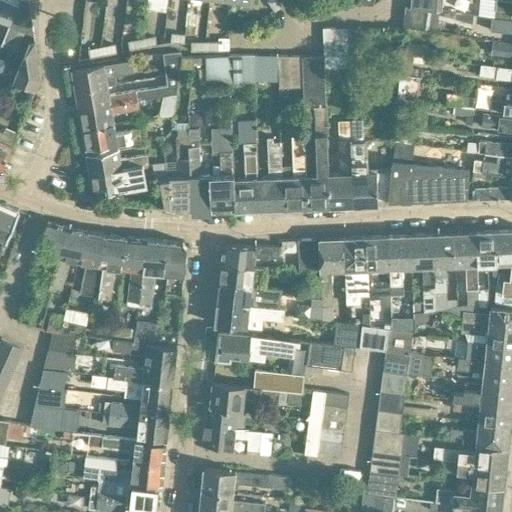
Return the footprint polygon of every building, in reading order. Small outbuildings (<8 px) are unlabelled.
[(2,0),(0,0),(0,21),(11,26),(18,6),(2,0)] [(20,0),(18,6),(11,26),(21,30),(26,31),(34,34),(29,0),(20,0)] [(268,0),(275,10),(282,6),(278,0),(268,0)] [(405,0),(405,4),(440,9),(442,9),(442,0),(405,0)] [(511,0),(479,0),(478,14),(495,17),(495,18),(511,19),(511,0)] [(405,4),(403,26),(422,29),(425,29),(437,31),(440,9),(405,4)] [(492,17),(490,30),(511,32),(511,19),(495,18),(492,17)] [(11,26),(2,47),(11,51),(21,30),(11,26)] [(336,54),(335,27),(323,27),(324,54),(336,54)] [(348,54),(347,27),(335,27),(336,54),(348,54)] [(170,41),(184,42),(185,34),(171,32),(170,41)] [(141,38),(143,46),(156,44),(155,36),(141,38)] [(129,49),(143,46),(141,38),(128,41),(129,49)] [(41,77),(35,39),(29,40),(14,78),(36,87),(41,77)] [(511,42),(492,40),(491,54),(511,56),(511,42)] [(191,50),(205,49),(205,41),(191,41),(191,43),(191,50)] [(205,49),(218,49),(218,41),(205,41),(205,49)] [(406,43),(405,55),(414,56),(423,56),(426,57),(427,45),(406,43)] [(101,46),(103,54),(117,52),(115,44),(101,46)] [(89,57),(103,54),(101,46),(88,49),(89,57)] [(166,73),(169,94),(177,93),(178,69),(179,69),(181,53),(181,51),(163,53),(165,73),(166,73)] [(181,53),(179,69),(193,69),(193,55),(181,55),(181,53)] [(254,54),(253,54),(254,81),(255,81),(255,78),(278,79),(277,54),(256,53),(254,53),(254,54)] [(231,81),(229,54),(205,55),(206,65),(206,68),(207,83),(231,81)] [(253,54),(229,54),(231,81),(254,81),(253,54)] [(289,54),(277,54),(278,79),(279,86),(291,86),(289,54)] [(302,55),(302,54),(289,54),(291,86),(303,86),(302,55)] [(324,54),(302,55),(303,86),(304,105),(316,105),(326,104),(324,67),(324,54)] [(336,54),(324,54),(324,67),(348,67),(348,54),(336,54)] [(402,54),(401,73),(412,75),(413,67),(413,64),(422,65),(423,56),(414,56),(405,55),(402,54)] [(193,55),(193,65),(206,65),(205,55),(193,55)] [(131,59),(72,69),(75,89),(108,84),(117,82),(116,74),(134,71),(131,59)] [(511,66),(481,63),(480,74),(494,75),(511,78),(511,66)] [(108,84),(75,89),(79,109),(136,99),(150,97),(163,95),(169,94),(166,73),(165,73),(166,85),(134,90),(110,94),(108,84)] [(420,76),(412,75),(401,73),(398,98),(418,100),(420,76)] [(491,97),(490,109),(511,111),(511,91),(508,91),(507,99),(491,97)] [(169,94),(163,95),(159,116),(173,115),(177,93),(169,94)] [(461,105),(474,107),(475,97),(462,95),(461,105)] [(136,99),(79,109),(82,127),(115,122),(113,111),(137,107),(138,109),(151,106),(150,97),(136,99)] [(319,173),(307,174),(307,175),(309,206),(331,205),(330,173),(326,104),(316,105),(319,173)] [(474,107),(461,105),(455,104),(454,114),(474,116),(475,107),(474,107)] [(511,130),(511,115),(483,112),(482,127),(511,130)] [(363,119),(351,120),(352,140),(355,204),(378,203),(378,199),(388,198),(390,170),(368,171),(368,168),(367,139),(364,139),(363,119)] [(331,205),(355,204),(352,140),(351,120),(339,120),(341,172),(330,173),(331,205)] [(115,122),(82,127),(86,148),(139,139),(137,126),(116,130),(115,122)] [(397,122),(395,140),(415,143),(417,125),(397,122)] [(0,128),(0,166),(2,167),(17,132),(5,126),(3,130),(0,128)] [(168,177),(159,178),(165,207),(171,207),(171,208),(181,209),(187,209),(192,209),(189,156),(188,145),(189,135),(190,127),(177,127),(178,174),(167,174),(168,177)] [(189,135),(188,145),(189,156),(192,209),(199,210),(211,210),(214,210),(212,180),(212,173),(202,174),(200,127),(190,127),(189,135)] [(294,163),(282,164),(284,207),(309,206),(307,175),(307,174),(306,139),(298,139),(298,136),(293,136),(294,163)] [(260,208),(284,207),(281,141),(274,141),(274,137),(267,137),(269,177),(259,177),(260,208)] [(395,140),(392,161),(412,163),(415,143),(395,140)] [(511,144),(481,141),(479,153),(498,155),(511,156),(511,144)] [(245,178),(235,178),(237,209),(260,208),(259,177),(257,143),(243,144),(245,178)] [(119,147),(86,153),(90,173),(142,163),(148,162),(147,153),(120,156),(119,147)] [(214,173),(212,173),(212,180),(214,210),(237,209),(235,178),(234,152),(226,152),(226,147),(221,147),(221,154),(221,164),(214,164),(214,173)] [(484,172),(511,175),(511,156),(498,155),(498,161),(475,158),(474,171),(483,172),(484,172)] [(165,160),(152,163),(155,179),(159,178),(168,177),(167,174),(165,160)] [(467,196),(469,169),(412,163),(392,161),(390,161),(390,170),(388,198),(388,199),(467,196)] [(143,169),(142,163),(90,173),(92,188),(93,188),(96,188),(97,192),(131,186),(146,184),(143,169)] [(474,171),(472,181),(483,182),(484,172),(483,172),(474,171)] [(511,175),(510,185),(475,186),(476,198),(511,197),(511,175)] [(0,253),(19,209),(0,200),(0,253)] [(38,250),(46,253),(39,282),(49,285),(67,225),(48,219),(38,250)] [(67,225),(49,285),(61,289),(70,258),(78,260),(86,228),(67,225)] [(106,232),(86,228),(78,260),(86,262),(80,292),(92,294),(98,264),(99,264),(106,232)] [(511,301),(511,228),(496,229),(497,262),(511,262),(511,261),(511,272),(497,270),(494,299),(511,301)] [(477,230),(479,288),(479,304),(480,304),(488,305),(489,287),(490,287),(489,263),(497,262),(496,229),(477,230)] [(479,304),(479,288),(477,230),(456,231),(453,231),(454,264),(458,264),(466,264),(467,289),(468,304),(479,304)] [(452,231),(433,232),(436,308),(447,306),(447,300),(447,290),(446,265),(454,264),(452,231)] [(124,268),(130,235),(106,232),(99,264),(103,265),(98,295),(110,297),(115,267),(124,268)] [(414,302),(414,311),(431,309),(436,308),(433,232),(411,233),(412,266),(423,266),(424,302),(414,302)] [(401,267),(412,266),(411,233),(388,234),(391,294),(402,293),(401,267)] [(388,234),(367,235),(369,291),(380,291),(380,294),(391,294),(388,234)] [(130,235),(124,268),(131,268),(126,308),(139,309),(140,300),(143,269),(148,237),(130,235)] [(367,235),(344,236),(346,268),(347,303),(360,303),(359,292),(369,291),(367,235)] [(332,269),(346,268),(344,236),(319,237),(320,269),(321,276),(322,298),(322,306),(333,306),(332,269)] [(140,300),(139,309),(150,310),(155,271),(164,272),(167,239),(148,237),(143,269),(140,300)] [(299,269),(316,269),(315,237),(298,238),(299,269)] [(183,240),(167,239),(164,272),(167,272),(166,290),(182,292),(187,246),(183,240)] [(224,243),(221,263),(255,267),(256,255),(279,255),(279,245),(278,245),(256,245),(224,243)] [(221,263),(219,283),(263,288),(265,268),(255,267),(221,263)] [(311,297),(322,298),(321,276),(310,275),(311,297)] [(219,283),(217,303),(285,310),(285,307),(280,307),(282,290),(263,288),(219,283)] [(322,298),(311,297),(311,318),(323,319),(322,306),(322,298)] [(219,324),(248,327),(262,328),(263,317),(277,318),(284,319),(285,310),(217,303),(215,323),(219,324)] [(511,306),(490,304),(489,312),(488,322),(511,324),(511,306)] [(322,306),(323,319),(333,320),(333,306),(322,306)] [(511,344),(511,324),(488,322),(489,312),(463,309),(461,332),(486,335),(486,341),(511,344)] [(391,328),(414,331),(414,330),(414,323),(414,316),(391,316),(391,328)] [(94,323),(92,332),(115,334),(116,325),(117,319),(107,318),(107,319),(106,325),(94,323)] [(61,331),(75,333),(84,334),(86,324),(64,319),(63,323),(61,331)] [(51,320),(49,329),(53,330),(61,331),(63,323),(51,320)] [(336,323),(333,343),(345,344),(355,346),(358,326),(336,323)] [(362,324),(360,346),(386,349),(388,328),(391,328),(391,324),(385,323),(384,327),(370,325),(362,324)] [(116,325),(115,334),(130,336),(136,336),(137,328),(116,325)] [(157,332),(156,343),(177,345),(178,330),(158,328),(157,332)] [(388,328),(386,349),(385,355),(409,359),(411,351),(414,331),(391,328),(388,328)] [(219,329),(216,357),(230,359),(230,352),(249,354),(250,347),(293,352),(294,345),(299,345),(300,337),(219,329)] [(53,330),(48,348),(73,352),(75,333),(61,331),(53,330)] [(145,341),(156,343),(157,332),(146,331),(145,341)] [(0,341),(0,349),(19,358),(24,347),(2,337),(0,341)] [(156,343),(145,341),(113,338),(112,349),(146,352),(146,361),(175,364),(177,345),(156,343)] [(511,344),(486,341),(469,339),(467,357),(511,361),(511,344)] [(309,340),(305,363),(342,368),(345,344),(333,343),(309,340)] [(345,344),(342,368),(352,369),(355,346),(345,344)] [(73,352),(48,348),(44,366),(69,369),(75,370),(78,353),(73,352)] [(0,349),(0,362),(14,369),(19,358),(0,349)] [(434,353),(411,351),(409,359),(385,355),(383,367),(408,370),(431,373),(434,353)] [(481,378),(511,381),(511,361),(467,357),(459,356),(458,368),(482,371),(481,378)] [(173,382),(175,364),(146,361),(145,367),(111,363),(109,374),(173,382)] [(0,375),(9,380),(14,369),(0,362),(0,375)] [(44,366),(39,385),(64,388),(69,369),(44,366)] [(255,367),(253,384),(253,385),(280,388),(289,389),(302,390),(303,387),(304,373),(255,367)] [(405,389),(408,370),(383,367),(381,386),(405,389)] [(109,374),(108,386),(126,388),(125,395),(142,397),(171,400),(173,382),(109,374)] [(0,375),(0,389),(4,391),(9,380),(0,375)] [(456,388),(455,395),(511,402),(511,381),(481,378),(481,382),(467,381),(466,389),(456,388)] [(253,385),(253,384),(213,380),(211,405),(238,408),(243,408),(244,396),(278,400),(280,388),(253,385)] [(39,385),(35,403),(64,406),(66,388),(64,388),(39,385)] [(381,386),(378,406),(403,409),(413,410),(414,404),(404,402),(405,389),(381,386)] [(301,402),(302,390),(289,389),(288,400),(301,402)] [(326,390),(324,402),(347,405),(349,393),(326,390)] [(511,421),(511,406),(511,402),(455,395),(453,409),(478,412),(478,416),(511,421)] [(169,418),(171,400),(142,397),(141,404),(107,400),(106,411),(169,418)] [(347,405),(324,402),(323,413),(322,415),(346,418),(347,405)] [(35,403),(30,423),(61,428),(64,406),(35,403)] [(207,404),(205,422),(236,427),(238,408),(211,405),(207,404)] [(400,429),(403,409),(378,406),(376,425),(400,429)] [(106,411),(104,423),(139,427),(138,435),(167,438),(169,418),(106,411)] [(317,453),(318,450),(319,438),(321,427),(322,415),(323,413),(310,411),(305,452),(317,453)] [(346,418),(322,415),(321,427),(344,430),(346,418)] [(452,426),(451,438),(475,441),(508,445),(508,440),(509,439),(511,421),(478,416),(476,429),(452,426)] [(0,444),(6,445),(10,420),(0,418),(0,444)] [(203,442),(206,443),(233,446),(234,436),(248,437),(247,448),(260,448),(261,430),(205,422),(203,442)] [(405,429),(400,429),(376,425),(373,449),(402,452),(405,429)] [(321,427),(319,438),(343,442),(344,430),(321,427)] [(65,430),(64,439),(71,440),(72,431),(65,430)] [(90,434),(89,446),(102,448),(133,451),(132,460),(164,464),(167,442),(107,435),(103,435),(90,434)] [(343,442),(319,438),(318,450),(341,453),(343,442)] [(435,444),(434,455),(446,457),(506,463),(507,458),(508,445),(475,441),(474,449),(435,444)] [(373,449),(370,469),(399,473),(402,452),(373,449)] [(418,454),(403,452),(401,473),(416,475),(418,454)] [(83,463),(82,475),(99,477),(111,479),(130,481),(162,485),(164,464),(132,460),(131,469),(115,467),(116,459),(84,455),(83,463)] [(446,457),(444,470),(472,473),(472,480),(504,484),(504,481),(505,471),(506,463),(446,457)] [(63,473),(64,461),(52,459),(51,471),(63,473)] [(202,485),(202,488),(233,492),(234,488),(234,482),(267,485),(288,488),(290,476),(268,473),(204,466),(202,485)] [(370,469),(368,485),(367,492),(396,496),(399,473),(370,469)] [(160,505),(162,485),(130,481),(111,479),(110,487),(99,485),(91,484),(90,496),(98,497),(160,505)] [(501,508),(504,484),(472,480),(470,490),(435,486),(434,500),(440,500),(501,508)] [(0,503),(8,505),(10,486),(0,484),(0,503)] [(202,488),(200,506),(251,511),(264,511),(265,503),(232,499),(233,492),(202,488)] [(159,511),(160,505),(90,496),(89,508),(120,511),(159,511)] [(296,499),(294,511),(304,511),(305,506),(306,500),(296,499)] [(500,511),(501,508),(440,500),(439,511),(500,511)]
